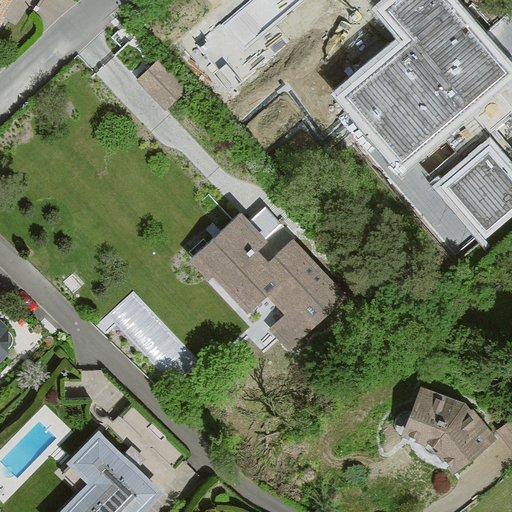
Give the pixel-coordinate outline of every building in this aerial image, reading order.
[(0,0),(0,16),(10,0),(0,0)] [(413,41),(347,97),(404,164),(509,74),(445,0),(398,0),(386,10),(413,41)] [(156,56),(137,75),(167,106),(187,88),(156,56)] [(511,179),(490,153),(449,188),(487,232),(511,210),(511,179)] [(234,217),(191,257),(241,311),(260,294),(275,310),(262,322),(288,350),(344,298),(290,240),(281,248),(257,222),(247,230),(234,217)] [(11,334),(0,324),(0,364),(10,354),(11,334)] [(416,386),(397,433),(428,446),(446,473),(493,439),(460,403),(416,386)] [(127,409),(100,438),(156,489),(190,457),(154,422),(147,428),(127,409)] [(96,434),(59,474),(79,492),(60,511),(138,511),(158,491),(156,489),(100,438),(96,434)]
